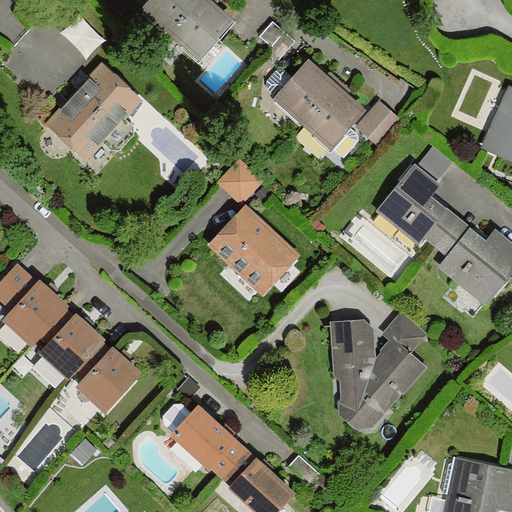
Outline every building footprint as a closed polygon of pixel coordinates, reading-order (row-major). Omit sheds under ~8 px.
[(240,21),(212,0),(159,0),(150,11),(203,62),(240,21)] [(284,31),(273,21),(260,36),(272,46),(284,31)] [(284,31),(272,46),(265,54),(277,64),(296,41),(284,31)] [(371,114),(313,62),(277,102),(335,154),(357,129),(378,148),(401,122),(380,103),(371,114)] [(146,101),(109,64),(47,126),(85,162),(146,101)] [(511,87),(511,88),(484,147),(511,159),(511,87)] [(262,180),(242,162),(220,186),(240,204),(262,180)] [(448,187),(420,165),(381,214),(421,246),(431,235),(455,255),(444,269),(490,306),(511,278),(511,239),(501,231),(493,240),(439,197),(448,187)] [(302,258),(250,207),(213,245),(265,295),(302,258)] [(0,243),(8,235),(0,227),(0,243)] [(41,285),(21,267),(0,289),(0,298),(16,313),(8,322),(37,349),(47,338),(54,344),(44,355),(73,382),(82,372),(89,378),(80,388),(110,415),(148,373),(119,347),(115,351),(109,346),(112,341),(82,314),(78,319),(70,311),(74,307),(45,280),(41,285)] [(370,322),(334,325),(341,418),(358,434),(377,431),(429,372),(413,358),(429,336),(402,316),(385,337),(395,346),(379,362),(378,332),(370,322)] [(284,511),(301,495),(204,406),(176,436),(258,511),(284,511)] [(300,456),(290,466),(310,485),(320,475),(300,456)] [(511,511),(511,469),(460,458),(447,511),(511,511)]
